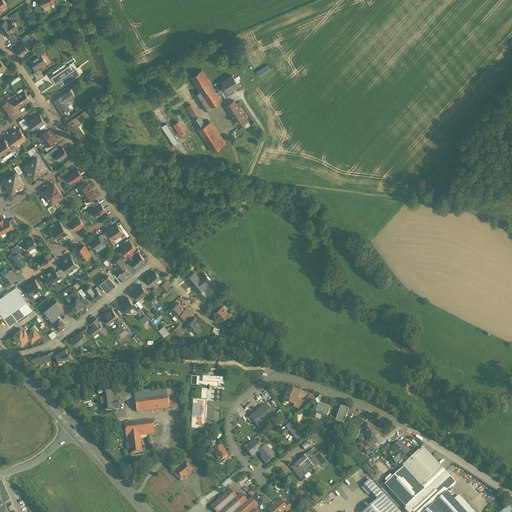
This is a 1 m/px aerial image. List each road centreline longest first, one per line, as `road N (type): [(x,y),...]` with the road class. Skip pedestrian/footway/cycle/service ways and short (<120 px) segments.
road 1 (residential): [(262,474),(232,442),(230,415),(258,386),(287,378),(397,423),(511,497)]
road 2 (track): [(511,224),(460,197),(240,177)]
road 3 (residential): [(155,259),(56,341),(5,356)]
